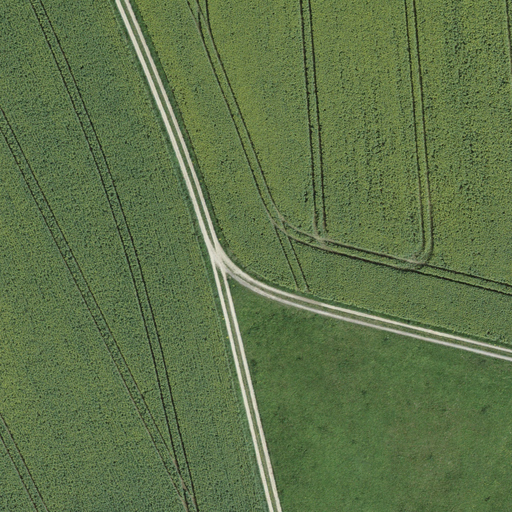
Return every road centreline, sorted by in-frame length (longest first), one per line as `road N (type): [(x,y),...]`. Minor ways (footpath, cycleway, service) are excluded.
road 1 (track): [(116,0),(214,253),(269,511)]
road 2 (track): [(214,253),(248,287),(312,312),(511,362)]
